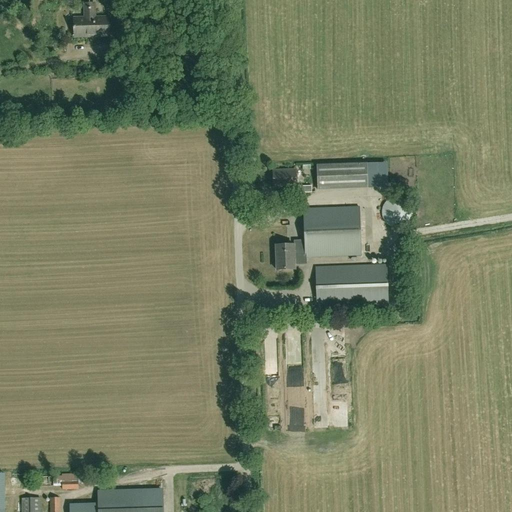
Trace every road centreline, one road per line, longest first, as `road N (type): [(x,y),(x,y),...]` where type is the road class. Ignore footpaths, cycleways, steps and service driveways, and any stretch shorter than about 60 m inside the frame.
road 1 (unclassified): [(248,498),(230,0)]
road 2 (unknown): [(247,463),(189,463),(80,483)]
